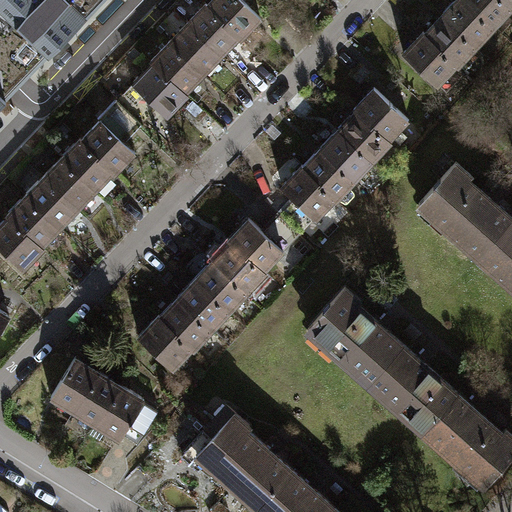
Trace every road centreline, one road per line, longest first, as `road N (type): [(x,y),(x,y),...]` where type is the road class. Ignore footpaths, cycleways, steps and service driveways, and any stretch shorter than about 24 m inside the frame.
road 1 (residential): [(0,386),(370,0)]
road 2 (residential): [(0,435),(110,511)]
